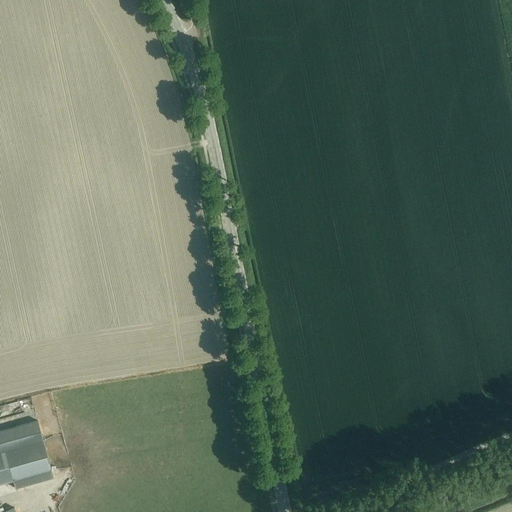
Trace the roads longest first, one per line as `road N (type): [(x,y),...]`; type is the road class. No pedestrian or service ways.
road 1 (tertiary): [(283,511),(204,101),(162,0)]
road 2 (unclassified): [(511,434),(337,511)]
